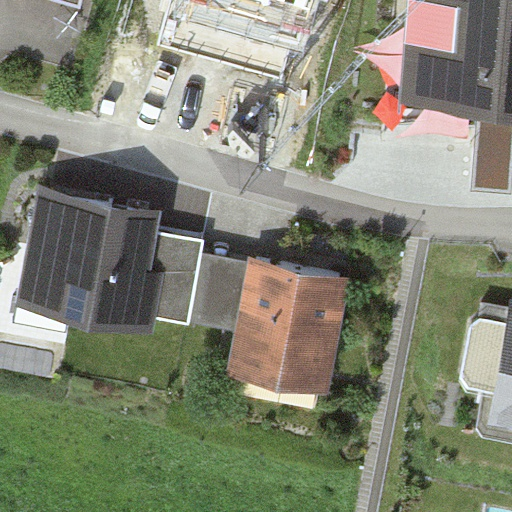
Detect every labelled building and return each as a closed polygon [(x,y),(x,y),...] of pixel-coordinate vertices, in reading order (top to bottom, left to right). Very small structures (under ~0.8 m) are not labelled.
[(511,0),(417,0),(411,110),(511,116),(511,0)] [(153,314),(165,245),(171,207),(45,185),(27,292),(153,314)] [(247,330),(259,261),(165,245),(153,314),(247,330)] [(340,386),(359,279),(259,261),(247,330),(240,369),(340,386)] [(511,330),(498,417),(511,419),(511,330)]
